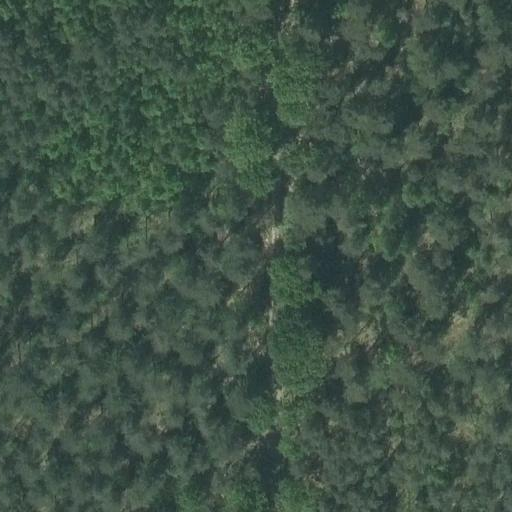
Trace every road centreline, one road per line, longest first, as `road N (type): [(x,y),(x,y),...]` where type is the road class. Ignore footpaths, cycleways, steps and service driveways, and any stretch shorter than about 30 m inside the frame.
road 1 (track): [(280,0),(276,430)]
road 2 (track): [(276,430),(335,415),(511,275)]
road 3 (track): [(276,430),(0,503)]
